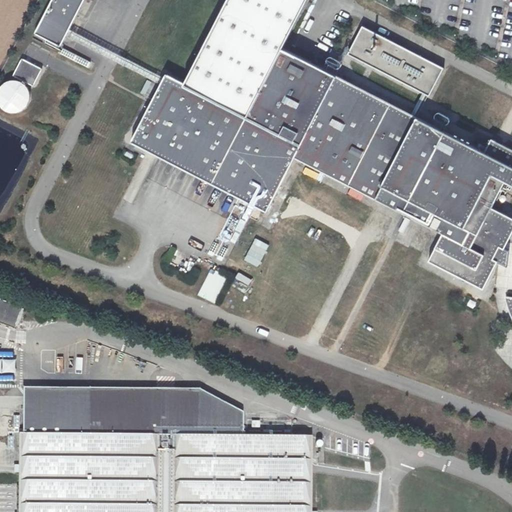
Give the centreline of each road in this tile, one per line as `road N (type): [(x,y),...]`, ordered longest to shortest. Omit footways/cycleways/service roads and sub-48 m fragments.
road 1 (unknown): [(511,429),(32,247),(32,202),(133,0)]
road 2 (unknown): [(391,445),(83,332),(0,332)]
road 3 (unknown): [(511,505),(391,445)]
